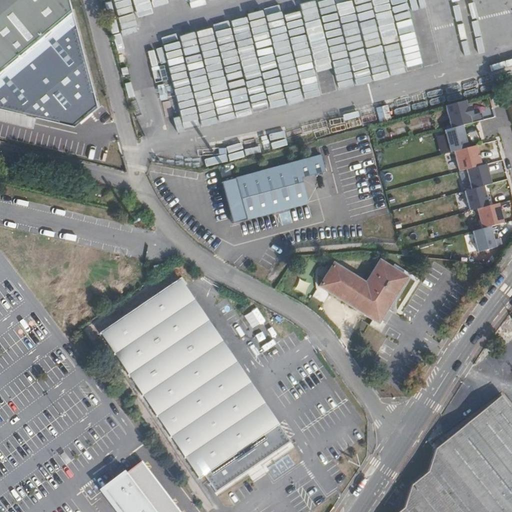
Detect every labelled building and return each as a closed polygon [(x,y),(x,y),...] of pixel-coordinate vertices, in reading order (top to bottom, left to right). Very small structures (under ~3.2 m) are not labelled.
[(0,0),(0,108),(35,117),(72,126),(96,106),(68,0),(0,0)] [(270,15),(287,97),(304,99),(304,93),(341,85),(342,90),(356,87),(356,79),(373,75),(375,82),(408,74),(401,44),(417,40),(413,19),(414,6),(427,65),(447,61),(459,59),(446,0),(391,0),(396,22),(381,25),(389,65),(384,64),(370,67),(356,3),(337,7),(317,5),(270,15)] [(253,114),(287,107),(270,25),(253,28),(254,34),(249,35),(248,28),(236,31),(248,90),(228,94),(224,72),(218,73),(220,79),(206,81),(198,40),(184,43),(200,125),(225,120),(222,107),(233,105),(236,117),(253,113),(253,114)] [(465,101),(445,106),(451,128),(462,126),(483,120),(481,113),(472,115),(470,107),(467,108),(465,101)] [(373,104),(327,113),(329,123),(312,127),(311,120),(277,126),(280,141),(377,122),(373,104)] [(35,117),(0,108),(0,120),(32,128),(35,117)] [(451,128),(444,130),(450,152),(454,151),(468,148),(462,126),(451,128)] [(468,148),(454,151),(459,171),(466,169),(481,165),(476,146),(468,148)] [(222,182),(233,224),(310,204),(303,178),(327,172),(323,156),(222,182)] [(481,165),(466,169),(471,189),(483,186),(491,184),(486,164),(481,165)] [(471,189),(464,191),(470,211),(477,209),(488,206),(483,186),(471,189)] [(488,206),(477,209),(482,229),(490,227),(503,223),(498,203),(488,206)] [(482,229),(472,231),(477,252),(496,247),(490,227),(482,229)] [(322,267),(318,275),(324,278),(319,286),(379,324),(408,277),(380,260),(366,282),(334,263),(328,271),(322,267)] [(174,283),(273,428),(279,424),(180,279),(174,283)] [(203,475),(215,492),(254,466),(290,441),(279,424),(273,428),(174,283),(99,333),(198,478),(203,475)] [(511,511),(511,410),(500,396),(435,449),(427,472),(411,485),(403,508),(398,511),(511,511)] [(177,511),(142,461),(127,472),(125,469),(99,490),(116,511),(177,511)]
